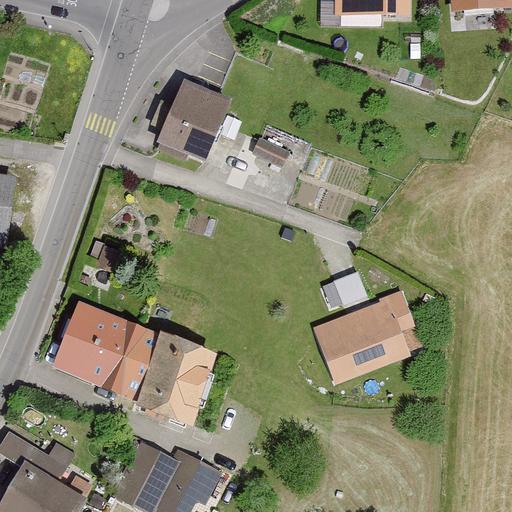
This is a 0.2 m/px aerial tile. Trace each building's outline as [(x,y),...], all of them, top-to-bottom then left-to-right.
[(409,0),(337,0),(337,12),(409,12),(409,0)] [(511,0),(448,0),(450,14),(511,10),(511,0)] [(229,104),(183,82),(154,143),(201,165),(229,104)] [(291,154),(261,141),(254,157),(284,171),(291,154)] [(13,178),(0,176),(0,246),(4,247),(13,178)] [(357,275),(334,283),(342,308),(365,300),(357,275)] [(314,332),(336,389),(410,360),(401,335),(415,330),(402,295),(380,303),(381,307),(314,332)] [(218,362),(76,308),(51,373),(138,405),(135,414),(191,434),(218,362)] [(0,452),(21,465),(0,502),(0,511),(82,511),(88,502),(58,485),(68,468),(9,435),(0,451),(0,452)] [(140,445),(112,498),(138,511),(192,511),(197,504),(205,508),(222,475),(175,451),(170,460),(140,445)]
